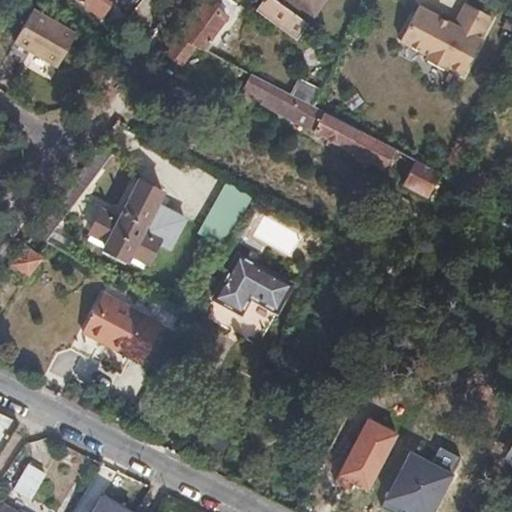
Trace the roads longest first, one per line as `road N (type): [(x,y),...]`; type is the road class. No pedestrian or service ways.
road 1 (tertiary): [(0,390),(242,511)]
road 2 (residential): [(60,146),(169,0)]
